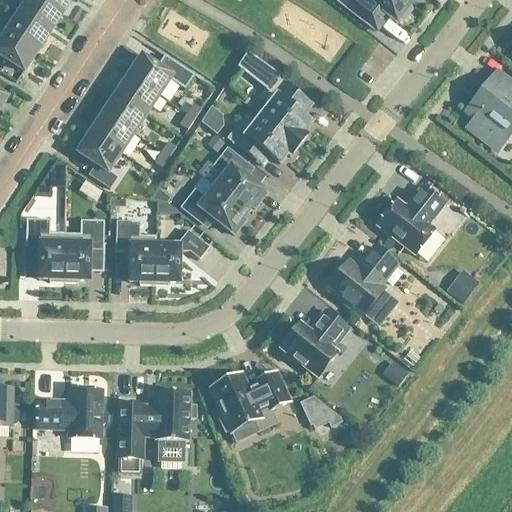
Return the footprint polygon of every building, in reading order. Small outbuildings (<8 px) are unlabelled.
[(38,0),(27,0),(18,14),(48,34),(61,15),(38,0)] [(38,0),(61,15),(70,0),(38,0)] [(412,3),(407,0),(337,0),(337,1),(374,31),(385,17),(395,24),(398,21),(403,21),(410,11),(409,7),(412,3)] [(18,14),(6,33),(36,53),(48,34),(18,14)] [(36,53),(6,33),(0,41),(0,57),(23,73),(36,53)] [(127,77),(158,97),(169,80),(184,91),(193,76),(163,57),(156,67),(140,57),(127,77)] [(237,60),(225,81),(242,90),(254,69),(237,60)] [(470,107),(464,115),(472,121),(471,122),(472,122),(467,128),(476,135),(487,144),(487,143),(496,151),(506,138),(511,130),(511,86),(496,74),(482,91),(470,107)] [(158,97),(127,77),(115,96),(145,116),(158,97)] [(310,106),(301,100),(275,79),(258,99),(267,107),(259,117),(298,147),(306,136),(303,134),(311,124),(301,117),(310,106)] [(145,116),(115,96),(102,115),(133,135),(145,116)] [(179,110),(186,115),(179,126),(187,132),(201,111),(193,105),(191,108),(184,104),(179,110)] [(223,128),(221,117),(211,108),(200,124),(216,136),(223,128)] [(133,135),(102,115),(90,134),(120,154),(133,135)] [(298,147),(259,117),(251,127),(242,120),(227,140),(262,167),(269,158),(279,165),(286,156),(289,158),(298,147)] [(120,154),(90,134),(77,154),(95,166),(88,176),(109,190),(116,179),(107,173),(120,154)] [(154,164),(162,169),(175,149),(167,143),(154,164)] [(210,185),(246,214),(251,208),(254,211),(265,196),(239,175),(247,166),(226,149),(211,168),(219,174),(210,185)] [(246,214),(210,185),(201,197),(193,191),(179,210),(200,226),(207,216),(233,237),(245,222),(242,220),(246,214)] [(427,226),(444,205),(422,188),(405,209),(396,202),(376,227),(414,256),(433,231),(427,226)] [(62,284),(64,235),(49,235),(49,221),(25,221),(24,250),(38,251),(37,281),(48,281),(48,284),(62,284)] [(79,236),(64,235),(62,284),(76,285),(76,282),(87,282),(88,252),(103,252),(103,223),(79,222),(79,236)] [(152,287),(154,243),(154,238),(139,237),(139,223),(115,223),(114,252),(128,253),(127,283),(138,283),(138,286),(152,287)] [(178,243),(154,243),(152,287),(166,287),(166,284),(177,284),(178,253),(189,254),(198,261),(208,249),(187,232),(178,243)] [(361,267),(357,271),(347,263),(341,271),(338,268),(329,280),(332,282),(326,290),(361,317),(382,291),(378,287),(395,265),(374,248),(360,266),(361,267)] [(453,297),(462,304),(477,285),(468,278),(453,297)] [(308,332),(299,325),(293,331),(289,332),(284,339),(284,343),(279,350),(282,352),(282,356),(289,361),(293,361),(317,379),(336,354),(332,351),(348,330),(324,312),(308,332)] [(390,358),(379,368),(394,382),(404,371),(390,358)] [(215,415),(224,434),(229,432),(229,434),(252,424),(257,433),(275,424),(269,411),(289,402),(276,373),(254,383),(256,386),(246,390),(240,376),(209,390),(217,408),(215,415)] [(0,428),(9,429),(9,426),(14,426),(17,423),(17,414),(14,411),(9,411),(10,390),(0,389),(0,428)] [(100,440),(100,428),(104,425),(104,416),(100,413),(101,392),(69,391),(68,403),(36,403),(36,431),(68,431),(68,439),(100,440)] [(117,405),(115,461),(142,462),(143,439),(153,439),(153,442),(158,442),(157,452),(157,464),(183,464),(183,453),(183,443),(187,443),(188,420),(194,420),(194,408),(188,408),(189,395),(155,394),(154,409),(143,409),(143,405),(117,405)] [(334,442),(348,434),(339,418),(325,427),(334,442)] [(109,500),(123,504),(127,492),(112,488),(109,500)]
